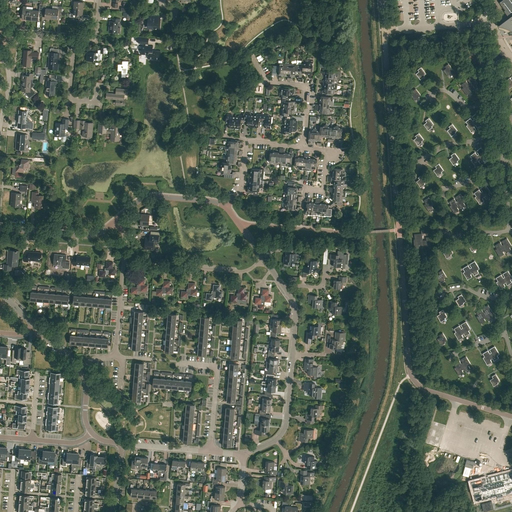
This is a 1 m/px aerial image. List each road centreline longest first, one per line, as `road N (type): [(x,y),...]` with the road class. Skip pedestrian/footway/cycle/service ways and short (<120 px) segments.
road 1 (unclassified): [(511,417),(420,386),(408,370),(382,0)]
road 2 (residential): [(262,258),(244,271),(123,261)]
road 3 (residential): [(210,451),(217,366),(176,361)]
road 4 (unclassified): [(225,207),(146,196),(114,220)]
